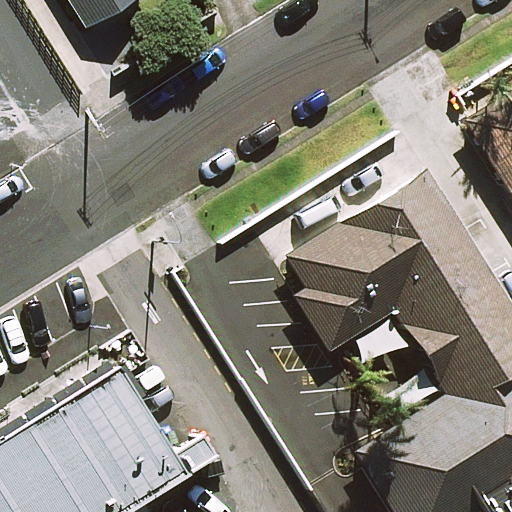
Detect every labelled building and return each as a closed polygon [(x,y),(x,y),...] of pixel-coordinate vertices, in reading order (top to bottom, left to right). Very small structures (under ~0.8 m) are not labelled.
[(69,0),(81,19),(111,0),(69,0)] [(511,85),(456,120),(511,209),(511,85)] [(511,511),(511,367),(509,362),(511,359),(511,327),(416,169),(278,252),(299,287),(284,295),(303,327),(318,352),(388,310),(441,397),(349,452),(385,511),(461,511),(472,505),(475,511),(511,511)] [(100,355),(0,417),(0,511),(73,511),(91,501),(163,456),(100,355)] [(98,511),(91,501),(73,511),(98,511)]
